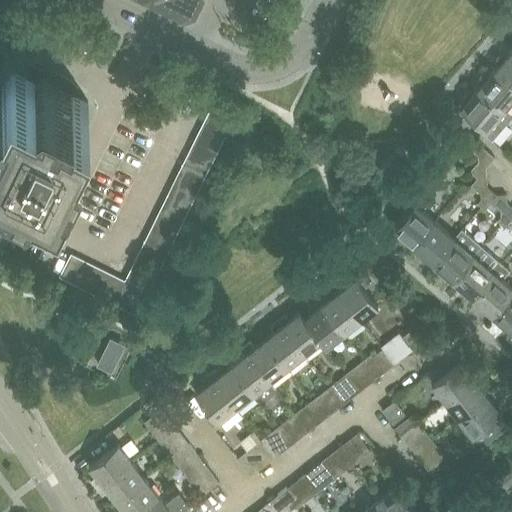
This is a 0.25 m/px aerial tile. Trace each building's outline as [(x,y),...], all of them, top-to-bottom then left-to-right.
[(192,10),(197,0),(157,0),(183,13),(192,10)] [(511,46),(505,55),(502,52),(494,60),(498,63),(495,67),(511,81),(511,46)] [(477,87),(511,116),(511,115),(503,108),(511,96),(511,81),(495,67),(488,75),(484,72),(477,80),(480,83),(477,87)] [(40,68),(38,71),(38,72),(33,80),(9,68),(1,85),(6,88),(0,100),(0,151),(12,157),(9,163),(22,169),(25,164),(55,179),(63,162),(58,160),(66,144),(71,147),(78,134),(73,131),(87,101),(71,93),(75,85),(70,81),(62,74),(57,72),(52,71),(47,69),(40,68)] [(460,107),(479,123),(477,127),(491,139),(511,116),(477,87),(470,95),(467,92),(459,100),(463,103),(460,107)] [(210,107),(204,119),(227,130),(233,119),(210,107)] [(222,141),(227,130),(204,119),(198,129),(222,141)] [(198,129),(193,140),(216,152),(222,141),(198,129)] [(211,162),(216,152),(193,140),(188,151),(211,162)] [(477,160),(478,160),(485,166),(494,156),(479,143),(472,151),(480,157),(477,160)] [(188,151),(182,162),(206,173),(211,162),(188,151)] [(476,177),(486,176),(485,166),(478,160),(469,171),(476,177)] [(200,184),(206,173),(182,162),(177,172),(200,184)] [(177,172),(172,183),(195,195),(200,184),(177,172)] [(486,176),(476,177),(470,184),(480,193),(486,186),(486,176)] [(195,195),(172,183),(166,194),(190,205),(195,195)] [(486,186),(480,193),(474,200),(484,209),(490,201),(496,194),(486,186)] [(407,202),(410,204),(392,226),(400,233),(397,236),(405,244),(408,240),(412,243),(433,218),(422,209),(429,201),(417,190),(407,202)] [(496,194),(490,201),(500,210),(506,203),(506,193),(496,194)] [(166,194),(161,205),(184,216),(190,205),(166,194)] [(156,215),(179,227),(184,216),(161,205),(156,215)] [(156,215),(150,226),(174,238),(179,227),(156,215)] [(432,261),(453,236),(433,218),(412,243),(420,250),(417,254),(425,261),(428,258),(432,261)] [(145,237),(168,248),(174,238),(150,226),(145,237)] [(461,227),(453,236),(432,261),(440,268),(437,271),(445,278),(448,275),(452,278),(480,245),(461,227)] [(145,237),(140,248),(163,259),(168,248),(145,237)] [(480,245),(452,278),(460,285),(456,288),(465,296),(468,292),(471,295),(493,270),(482,261),(489,252),(480,245)] [(157,270),(163,259),(140,248),(134,258),(157,270)] [(70,252),(68,257),(58,276),(69,281),(81,258),(70,252)] [(69,281),(80,286),(91,263),(81,258),(69,281)] [(134,258),(129,269),(152,281),(157,270),(134,258)] [(500,262),(493,270),(471,295),(479,302),(476,306),(485,313),(488,310),(491,313),(511,288),(511,286),(501,278),(509,270),(500,262)] [(91,263),(80,286),(91,292),(102,268),(91,263)] [(91,292),(101,297),(113,274),(102,268),(91,292)] [(124,279),(147,291),(152,281),(129,269),(124,279)] [(338,290),(360,318),(378,305),(364,287),(371,282),(364,272),(357,278),(355,276),(338,290)] [(101,297),(113,303),(124,279),(113,274),(101,297)] [(511,330),(511,328),(511,288),(491,313),(499,319),(496,323),(505,330),(508,327),(511,330)] [(360,318),(338,290),(328,298),(323,291),(316,297),(342,332),(360,318)] [(342,332),(316,297),(308,303),(313,309),(304,316),(299,310),(298,311),(320,339),(325,345),(342,332)] [(320,339),(298,311),(289,318),(284,312),(277,317),(303,353),(320,339)] [(303,353),(277,317),(269,323),(274,330),(264,337),(286,366),(303,353)] [(412,325),(401,334),(408,343),(419,334),(412,325)] [(412,348),(408,343),(401,334),(398,331),(391,336),(405,353),(412,348)] [(110,337),(97,363),(110,369),(123,343),(110,337)] [(286,366),(264,337),(255,344),(250,338),(242,344),(269,380),(286,366)] [(269,380),(242,344),(234,350),(239,357),(230,364),(252,393),(269,380)] [(370,352),(364,358),(377,375),(384,370),(370,352)] [(371,380),(377,375),(364,358),(357,363),(371,380)] [(444,398),(480,372),(474,364),(467,369),(460,359),(431,381),(444,398)] [(252,393),(230,364),(220,371),(216,365),(208,371),(235,406),(252,393)] [(235,406),(208,371),(200,377),(205,383),(195,391),(217,420),(235,406)] [(480,372),(444,398),(458,416),(487,394),(479,384),(485,380),(480,372)] [(343,402),(350,397),(335,379),(329,385),(343,402)] [(343,402),(329,385),(322,390),(336,407),(343,402)] [(487,394),(458,416),(472,434),(489,421),(495,427),(504,420),(499,413),(500,411),(487,394)] [(302,406),(295,411),(309,429),(316,423),(302,406)] [(309,429),(295,411),(288,417),(302,434),(309,429)] [(412,413),(394,427),(399,434),(417,420),(412,413)] [(158,438),(175,425),(170,418),(152,431),(158,438)] [(399,434),(405,441),(423,427),(417,420),(399,434)] [(181,432),(175,425),(158,438),(163,445),(181,432)] [(274,456),(281,451),(267,433),(260,438),(274,456)] [(254,444),(268,461),(274,456),(260,438),(254,444)] [(345,440),(338,446),(352,463),(358,458),(345,440)] [(96,486),(131,459),(117,442),(89,464),(96,474),(90,479),(96,486)] [(338,446),(331,451),(345,468),(352,463),(338,446)] [(439,448),(422,462),(427,469),(445,455),(439,448)] [(184,473),(202,459),(197,452),(179,466),(184,473)] [(144,477),(131,459),(96,486),(102,495),(108,489),(115,499),(144,477)] [(207,465),(202,459),(184,473),(189,480),(207,465)] [(304,472),(317,490),(324,485),(310,467),(304,472)] [(304,472),(297,478),(310,495),(317,490),(304,472)] [(118,511),(134,511),(158,494),(144,477),(115,499),(123,508),(118,511)] [(396,483),(378,497),(389,511),(417,511),(418,511),(396,483)] [(164,502),(158,494),(134,511),(178,511),(187,505),(178,492),(164,502)] [(276,494),(269,499),(279,511),(288,511),(289,511),(276,494)] [(362,510),(363,511),(389,511),(378,497),(362,510)] [(279,511),(269,499),(263,505),(268,511),(279,511)]
